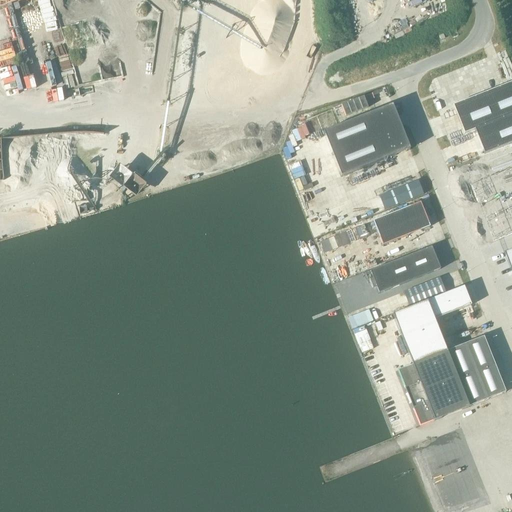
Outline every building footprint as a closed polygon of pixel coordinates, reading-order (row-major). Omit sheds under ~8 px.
[(511,83),(453,106),(464,135),(475,130),(484,155),(511,143),(511,83)] [(338,126),(323,132),(340,173),(339,173),(341,177),(410,150),(409,146),(408,146),(394,109),(392,105),(338,126)] [(123,162),(113,174),(137,195),(147,183),(123,162)] [(511,174),(470,191),(492,248),(511,240),(511,174)] [(418,181),(379,197),(384,210),(423,195),(418,181)] [(430,227),(420,203),(373,222),(383,246),(430,227)] [(379,294),(440,270),(431,247),(370,272),(373,278),(369,280),(373,289),(376,287),(379,294)] [(439,278),(404,292),(410,307),(445,292),(439,278)] [(469,407),(506,393),(484,337),(447,351),(434,320),(471,306),(464,287),(392,315),(412,365),(398,371),(405,388),(404,389),(413,409),(420,427),(434,421),(469,408),(469,407)] [(472,442),(475,454),(484,452),(482,440),(472,442)]
